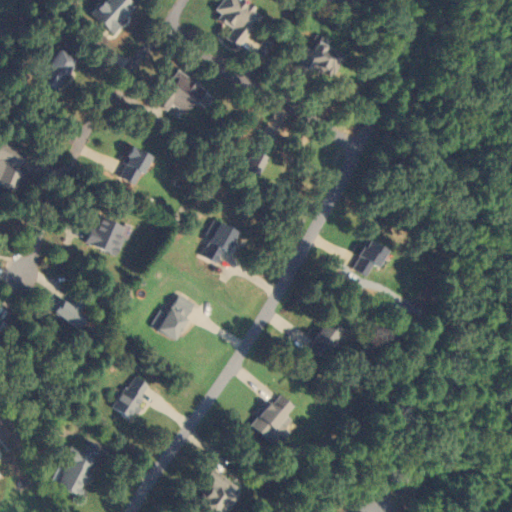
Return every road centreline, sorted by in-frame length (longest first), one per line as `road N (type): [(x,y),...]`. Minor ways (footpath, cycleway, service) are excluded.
road 1 (residential): [(128,511),(219,385),(360,150)]
road 2 (residential): [(160,30),(102,99),(19,269)]
road 3 (residential): [(360,150),(160,30)]
